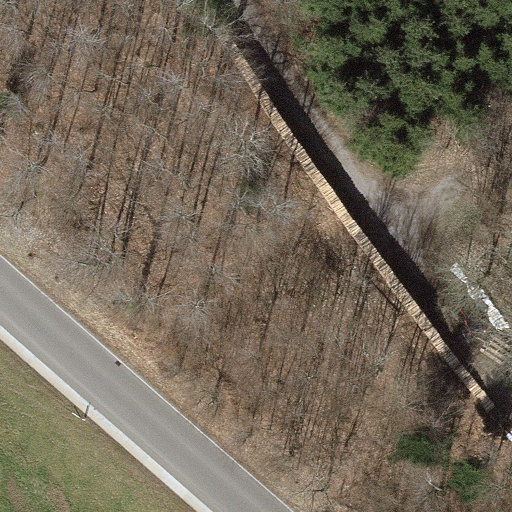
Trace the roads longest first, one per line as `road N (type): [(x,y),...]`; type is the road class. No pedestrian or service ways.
road 1 (track): [(231,0),(468,358)]
road 2 (tertiary): [(0,290),(255,511)]
